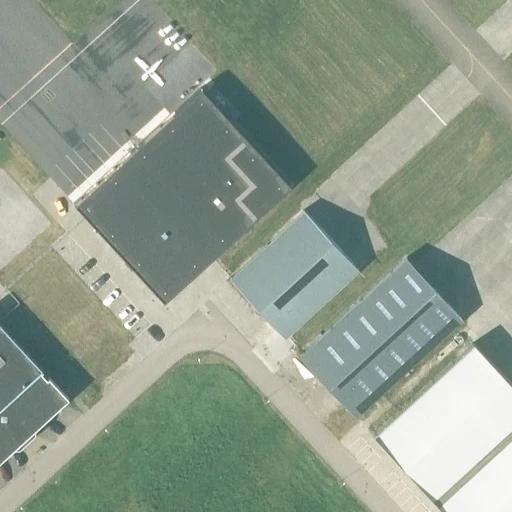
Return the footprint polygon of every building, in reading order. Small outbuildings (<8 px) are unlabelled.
[(200,88),(73,205),(74,206),(82,214),(152,291),(164,303),(202,268),(291,187),(200,88)] [(304,212),(230,280),(260,312),(268,321),(285,339),(358,271),(304,212)] [(0,257),(0,291),(64,363),(128,306),(47,216),(0,257)] [(406,259),(300,357),(333,393),(346,408),(356,418),(462,320),(413,267),(406,259)] [(0,461),(68,399),(48,377),(46,379),(40,372),(42,371),(0,325),(0,461)] [(511,511),(511,386),(474,346),(374,437),(442,511),(511,511)]
